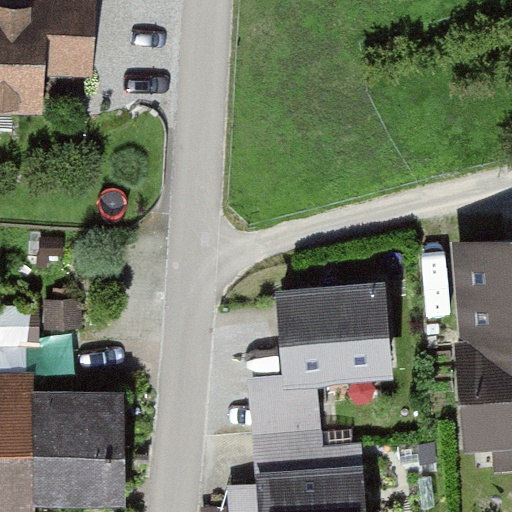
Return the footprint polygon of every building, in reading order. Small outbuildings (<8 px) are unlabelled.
[(0,0),(0,114),(39,115),(40,84),(95,85),(97,0),(0,0)] [(511,229),(445,235),(460,437),(496,434),(499,473),(511,471),(511,229)] [(317,427),(315,381),(384,377),(379,286),(269,292),(274,382),(247,383),(249,431),(317,427)] [(0,511),(39,511),(39,500),(130,498),(128,383),(35,384),(35,367),(0,367),(0,511)] [(320,472),(317,427),(249,431),(253,511),(360,511),(358,469),(320,472)]
